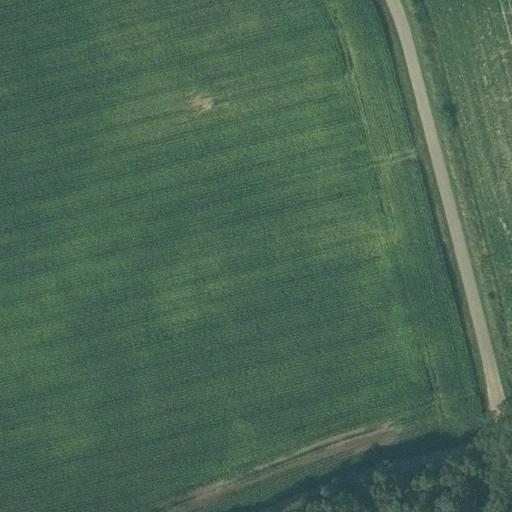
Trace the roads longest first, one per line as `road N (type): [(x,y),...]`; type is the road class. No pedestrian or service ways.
road 1 (unclassified): [(511,437),(391,0)]
road 2 (track): [(271,511),(469,449)]
